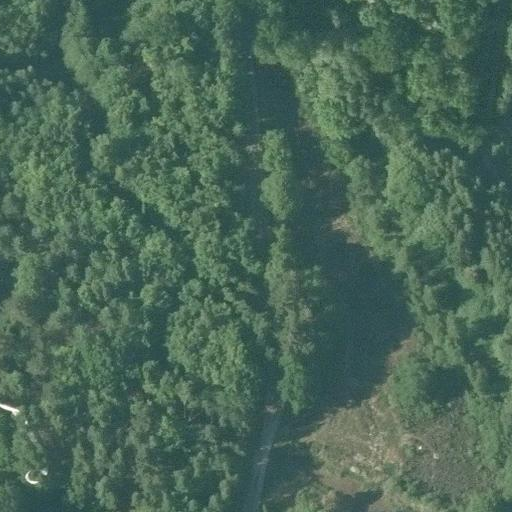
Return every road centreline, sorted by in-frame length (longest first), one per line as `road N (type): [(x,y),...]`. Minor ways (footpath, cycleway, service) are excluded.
road 1 (track): [(241,511),(271,397),(240,99),(240,50),(253,0)]
road 2 (track): [(487,169),(503,0)]
